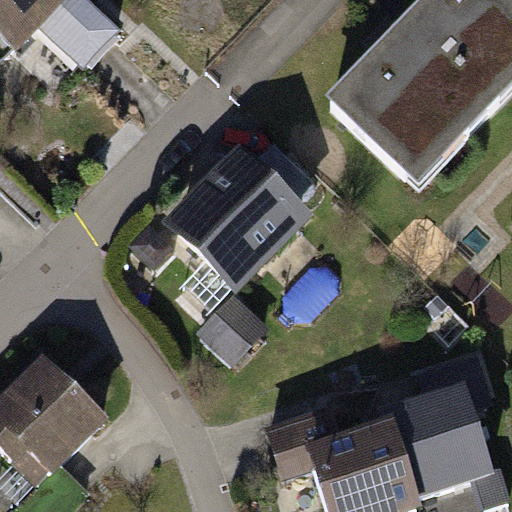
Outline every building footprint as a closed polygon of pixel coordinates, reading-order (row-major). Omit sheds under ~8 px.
[(0,0),(0,71),(2,73),(64,0),(0,0)] [(511,0),(414,0),(322,94),(420,189),(511,96),(511,17),(506,12),(511,5),(511,0)] [(231,151),(157,227),(232,299),(305,223),(231,151)] [(275,482),(311,471),(323,511),(416,511),(416,508),(472,491),(478,511),(510,511),(511,511),(501,479),(489,483),(469,414),(494,407),(479,359),(417,378),(424,399),(369,416),(372,426),(336,437),(329,413),(261,433),(275,482)] [(53,372),(0,432),(0,461),(51,506),(118,428),(53,372)]
